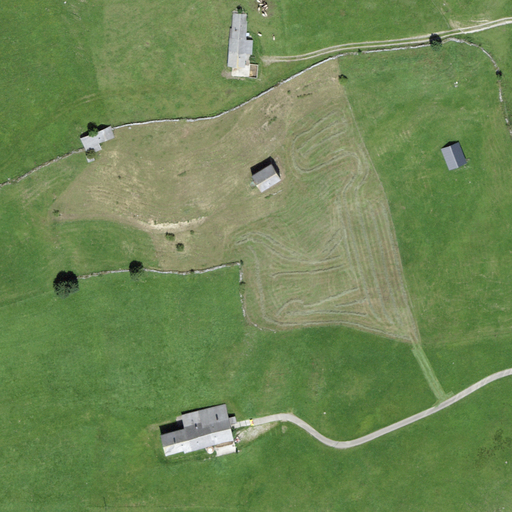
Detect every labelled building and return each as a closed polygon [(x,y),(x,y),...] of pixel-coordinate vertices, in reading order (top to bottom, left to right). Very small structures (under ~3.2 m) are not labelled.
[(249,14),(233,13),(228,66),(244,68),(245,55),(251,55),(253,41),(247,41),(249,14)] [(109,129),(81,140),(88,157),(102,152),(99,145),(114,139),(109,129)] [(458,144),(442,150),(450,171),(466,165),(458,144)] [(270,164),(252,175),(261,190),(279,178),(270,164)] [(184,451),(234,438),(226,404),(182,415),(185,427),(160,433),(165,452),(183,448),(184,451)]
